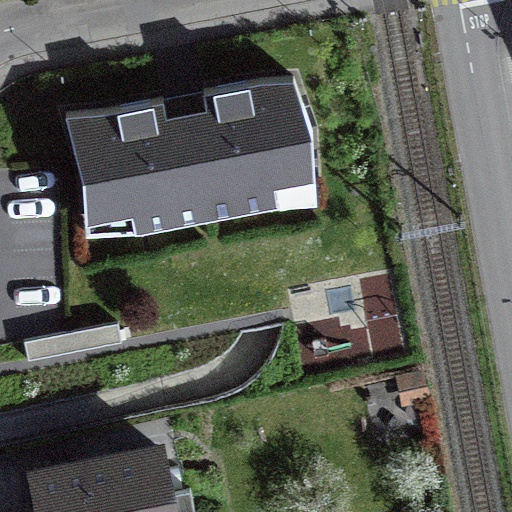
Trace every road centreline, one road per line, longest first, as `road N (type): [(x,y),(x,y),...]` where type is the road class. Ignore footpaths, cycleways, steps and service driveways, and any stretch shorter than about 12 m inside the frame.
road 1 (residential): [(511,251),(465,0)]
road 2 (residential): [(0,36),(145,0)]
